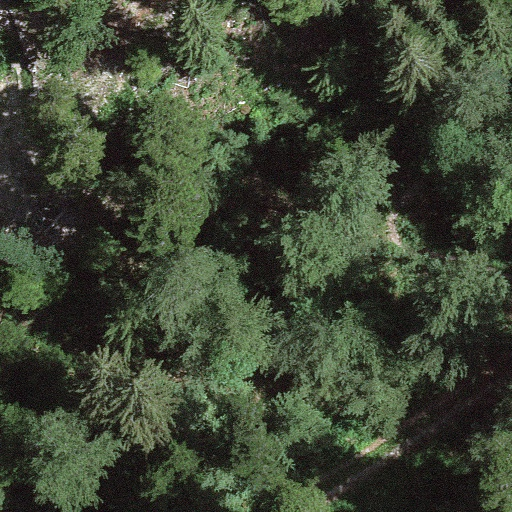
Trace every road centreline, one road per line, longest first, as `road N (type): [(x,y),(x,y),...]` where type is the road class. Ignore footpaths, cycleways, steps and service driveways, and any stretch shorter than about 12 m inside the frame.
road 1 (track): [(511,369),(285,511)]
road 2 (track): [(0,171),(184,0)]
